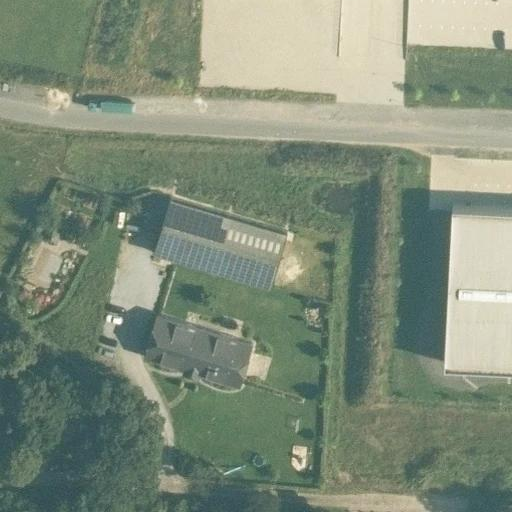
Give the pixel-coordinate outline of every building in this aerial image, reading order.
[(286,230),(171,195),(155,249),(269,283),(270,283),(272,278),(283,240),(286,230)] [(511,364),(511,206),(450,204),(443,361),(511,364)] [(283,240),(272,278),(293,285),(305,246),(283,240)] [(285,312),(293,285),(272,278),(270,283),(269,283),(268,287),(262,304),(285,312)] [(239,320),(233,337),(250,342),(262,304),(268,287),(251,281),(239,320)] [(206,310),(160,295),(155,313),(201,327),(206,310)] [(239,320),(206,310),(201,327),(233,337),(239,320)] [(201,327),(155,313),(141,358),(236,387),(250,342),(233,337),(201,327)] [(122,410),(83,405),(80,425),(119,430),(122,410)]
